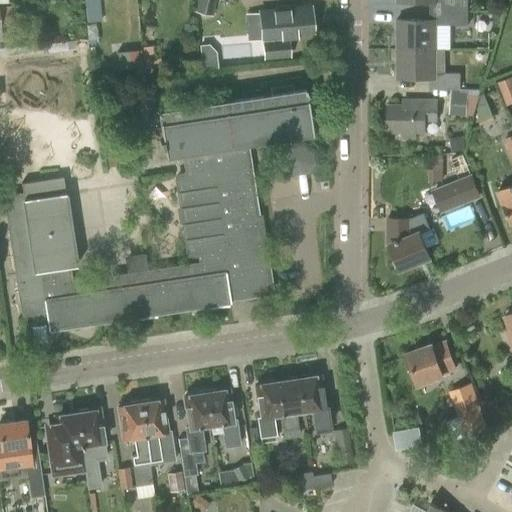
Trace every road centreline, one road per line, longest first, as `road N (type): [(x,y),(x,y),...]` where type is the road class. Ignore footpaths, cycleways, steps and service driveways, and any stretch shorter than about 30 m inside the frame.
road 1 (residential): [(0,386),(356,329)]
road 2 (residential): [(352,0),(356,329)]
road 3 (residential): [(356,329),(511,270)]
road 4 (residential): [(377,469),(356,329)]
